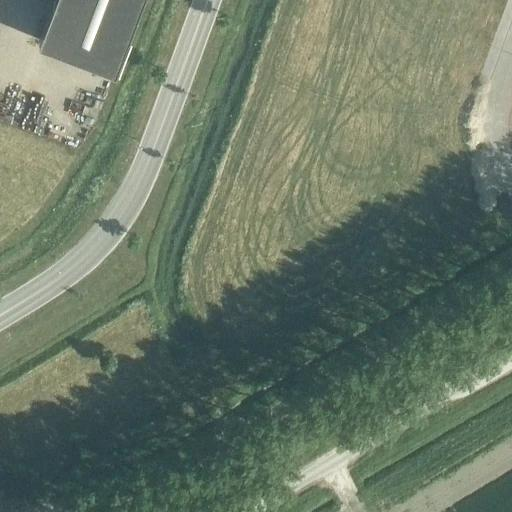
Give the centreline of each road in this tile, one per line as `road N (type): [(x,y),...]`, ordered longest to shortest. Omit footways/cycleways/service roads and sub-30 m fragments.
road 1 (secondary): [(0,313),(56,278),(114,221),(145,164),(205,0)]
road 2 (unclassified): [(251,511),(511,355)]
road 3 (unclassified): [(507,189),(490,123),(511,54)]
